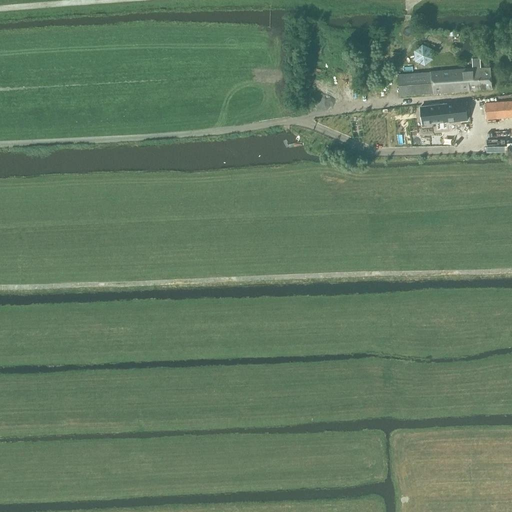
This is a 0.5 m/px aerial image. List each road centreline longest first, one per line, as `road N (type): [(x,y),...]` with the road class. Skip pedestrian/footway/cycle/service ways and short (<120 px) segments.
road 1 (track): [(0,287),(511,271)]
road 2 (track): [(127,0),(0,10)]
